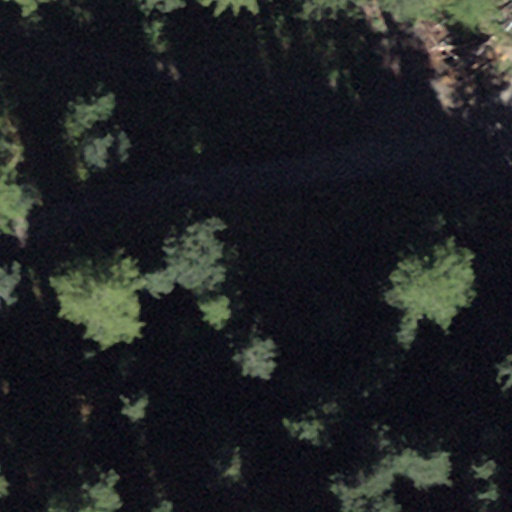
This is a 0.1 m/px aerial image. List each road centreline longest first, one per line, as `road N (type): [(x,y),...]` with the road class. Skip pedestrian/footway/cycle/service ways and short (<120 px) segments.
road 1 (track): [(0,252),(130,221),(482,113),(511,95)]
road 2 (track): [(482,113),(427,78),(229,82),(0,18)]
